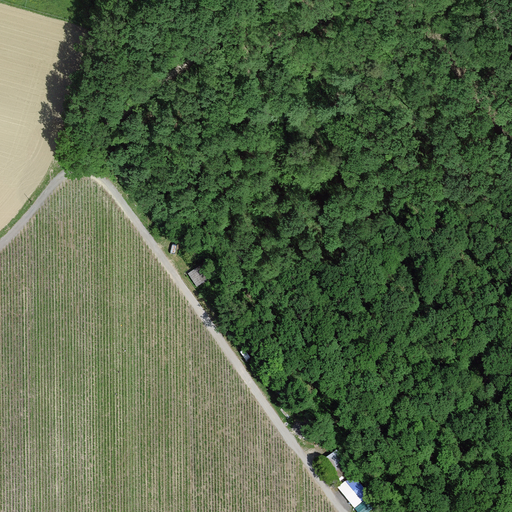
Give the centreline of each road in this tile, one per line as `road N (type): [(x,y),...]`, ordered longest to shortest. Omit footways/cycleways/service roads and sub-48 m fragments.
road 1 (track): [(343,511),(106,182),(91,170),(69,172)]
road 2 (track): [(288,0),(168,76),(106,125),(69,172)]
